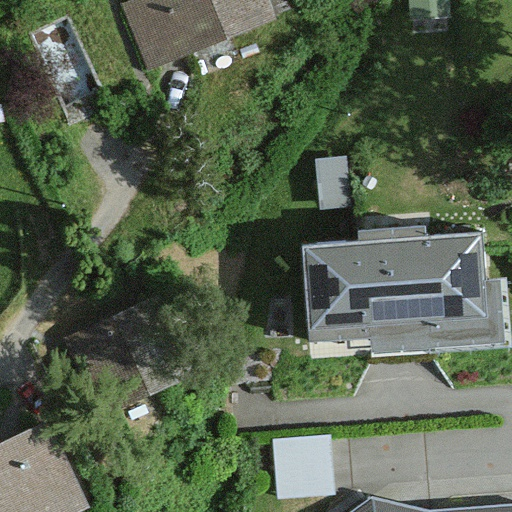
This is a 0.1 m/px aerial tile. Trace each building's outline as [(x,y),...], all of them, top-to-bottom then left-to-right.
[(135,0),(115,7),(138,71),(260,28),(249,0),(135,0)] [(481,234),(304,249),(313,354),(490,339),(481,234)] [(110,317),(55,344),(90,415),(145,388),(110,317)] [(0,436),(0,511),(48,511),(66,504),(28,424),(0,436)] [(280,435),(281,493),(335,491),(333,434),(280,435)] [(511,511),(511,504),(430,511),(371,498),(352,511),(511,511)]
